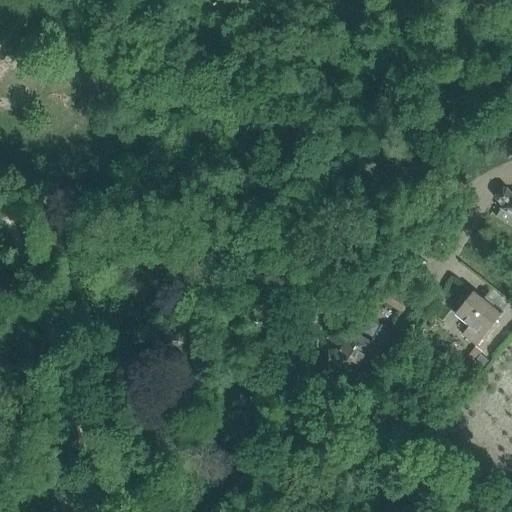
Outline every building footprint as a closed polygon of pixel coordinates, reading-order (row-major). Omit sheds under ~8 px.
[(496,216),(511,226),(511,194),(507,188),(503,188),(496,194),(496,197),(503,206),(501,208),(502,208),(496,216)] [(407,301),(389,290),(383,300),(401,311),(407,301)] [(502,311),(502,312),(492,304),(490,307),(483,302),(484,299),(474,291),(455,314),(470,326),(462,335),(477,346),(503,312),(502,311)] [(341,349),(332,349),(333,366),(338,366),(352,375),(373,342),(352,330),(341,349)] [(481,354),(474,349),(469,356),(475,361),(481,354)]
